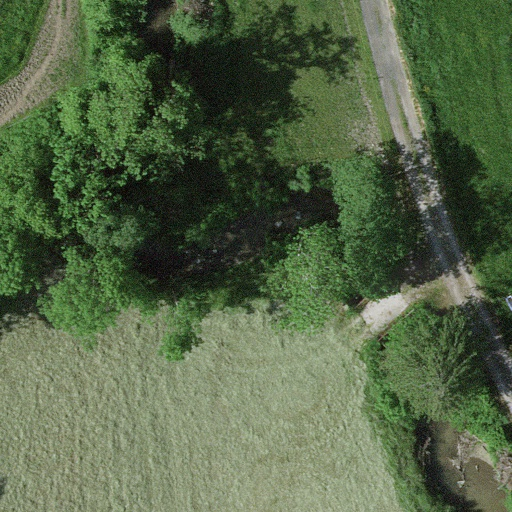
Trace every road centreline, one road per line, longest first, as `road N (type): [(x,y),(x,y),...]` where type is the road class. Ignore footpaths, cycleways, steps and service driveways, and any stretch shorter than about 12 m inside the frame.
road 1 (track): [(368,0),(446,260),(511,388)]
road 2 (track): [(446,260),(268,409)]
